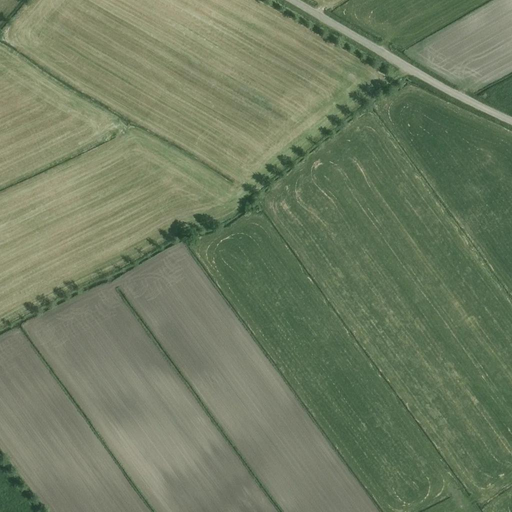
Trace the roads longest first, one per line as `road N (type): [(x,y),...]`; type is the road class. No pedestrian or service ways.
road 1 (track): [(0,319),(259,184),(362,92),(409,68)]
road 2 (unclassified): [(511,121),(288,0)]
